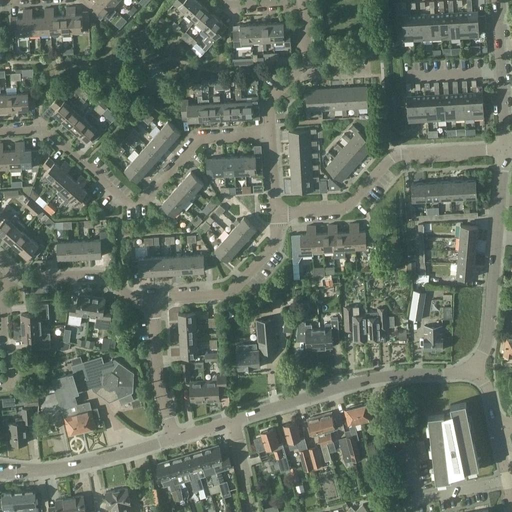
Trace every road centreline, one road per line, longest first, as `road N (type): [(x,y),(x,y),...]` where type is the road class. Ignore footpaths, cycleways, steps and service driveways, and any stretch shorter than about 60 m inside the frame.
road 1 (residential): [(270,137),(197,140),(143,201),(127,203),(43,131),(0,131)]
road 2 (residential): [(232,421),(364,379),(476,369)]
road 3 (residential): [(276,213),(340,210),(395,156),(503,149)]
road 4 (residential): [(476,369),(503,149)]
road 5 (residential): [(0,470),(53,469),(173,438)]
road 6 (residential): [(276,213),(276,241),(230,292),(152,301)]
road 7 (residential): [(152,301),(100,276),(37,279),(11,269)]
road 8 (residential): [(505,481),(418,499),(408,446)]
road 9 (residential): [(173,438),(152,301)]
